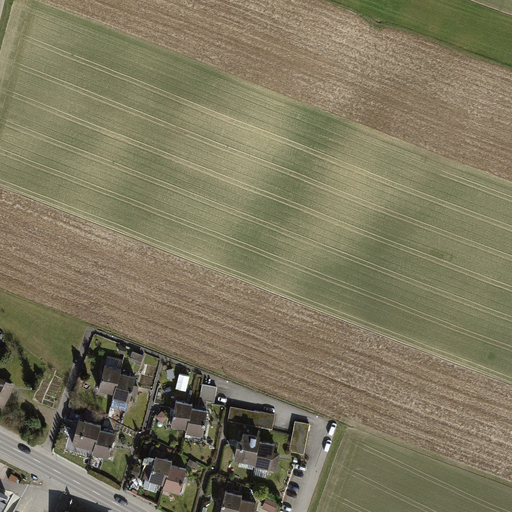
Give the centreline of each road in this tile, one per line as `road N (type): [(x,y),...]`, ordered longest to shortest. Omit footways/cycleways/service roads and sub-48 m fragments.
road 1 (residential): [(90,328),(40,463)]
road 2 (unknown): [(197,511),(219,462),(232,394)]
